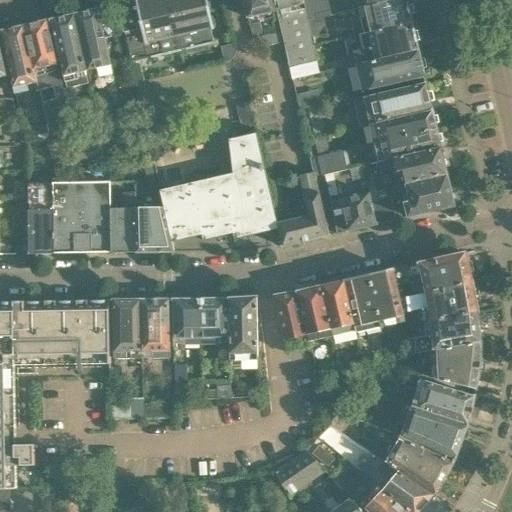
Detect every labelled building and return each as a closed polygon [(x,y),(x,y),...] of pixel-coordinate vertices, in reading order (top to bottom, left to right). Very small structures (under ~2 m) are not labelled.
[(149,59),(180,52),(176,37),(179,37),(169,0),(139,0),(134,1),(135,2),(117,6),(123,33),(141,29),(142,33),(124,37),(130,62),(149,58),(149,59)] [(176,37),(180,52),(214,45),(210,29),(213,28),(205,0),(169,0),(179,37),(176,37)] [(276,11),(273,0),(244,0),(248,18),(276,11)] [(273,0),(276,11),(277,16),(306,9),(303,0),(273,0)] [(303,0),(306,9),(308,20),(341,13),(338,0),(303,0)] [(338,0),(341,13),(364,7),(365,9),(367,9),(366,6),(390,0),(338,0)] [(363,33),(411,22),(405,0),(390,0),(366,6),(367,9),(365,9),(366,16),(359,18),(363,33)] [(111,38),(104,8),(51,20),(64,76),(111,66),(105,39),(111,38)] [(24,26),(37,83),(39,91),(53,87),(56,100),(42,103),(47,125),(50,140),(74,138),(57,65),(47,21),(24,26)] [(360,35),(363,50),(353,52),(356,64),(418,50),(411,22),(363,33),(363,34),(360,35)] [(259,23),(249,25),(251,36),(262,33),(259,23)] [(27,85),(37,83),(24,26),(0,32),(13,88),(14,95),(29,91),(27,85)] [(261,48),(265,47),(281,43),(279,33),(258,38),(261,48)] [(317,61),(311,38),(312,38),(311,33),(283,39),(284,46),(289,68),(290,67),(317,61)] [(236,47),(235,44),(220,47),(224,63),(226,63),(227,62),(229,61),(231,59),(233,57),(234,55),(235,52),(236,49),(236,47)] [(418,50),(356,64),(362,92),(424,78),(418,51),(418,50)] [(317,61),(290,67),(293,79),(319,73),(317,61)] [(361,127),(370,125),(431,110),(425,84),(355,100),(361,127)] [(114,90),(93,95),(96,105),(117,101),(114,90)] [(300,108),(312,106),(309,91),(297,94),(300,108)] [(96,105),(93,95),(73,100),(75,110),(96,105)] [(253,127),(248,105),(238,107),(243,129),(253,127)] [(308,109),(315,138),(324,136),(326,135),(319,106),(308,109)] [(432,111),(431,110),(370,125),(374,143),(436,129),(432,111)] [(26,142),(50,140),(47,125),(23,127),(26,142)] [(436,129),(374,143),(378,162),(440,147),(436,129)] [(234,239),(278,229),(273,206),(267,182),(256,134),(229,140),(233,174),(160,191),(164,208),(163,208),(171,242),(202,235),(203,240),(233,234),(234,239)] [(329,154),(324,136),(315,138),(319,157),(329,154)] [(446,175),(440,147),(378,162),(381,174),(382,176),(403,172),(406,184),(446,175)] [(158,192),(151,160),(143,162),(150,194),(158,192)] [(362,166),(365,178),(381,174),(378,162),(362,166)] [(281,247),(330,236),(330,234),(329,235),(319,193),(315,172),(299,176),(308,216),(291,220),(287,202),(273,206),(278,229),(282,246),(281,246),(281,247)] [(446,175),(406,184),(410,202),(404,204),(408,217),(453,206),(446,175)] [(53,210),(53,255),(55,255),(55,254),(86,253),(90,253),(90,245),(90,183),(87,183),(52,183),(53,210)] [(111,209),(111,183),(90,183),(90,245),(90,253),(110,253),(110,209),(111,209)] [(28,211),(28,255),(51,255),(53,255),(53,210),(51,210),(50,210),(49,184),(28,185),(28,199),(28,211)] [(330,203),(337,234),(376,225),(376,224),(371,201),(369,193),(340,200),(340,201),(330,203)] [(390,197),(371,201),(376,224),(396,220),(390,197)] [(134,209),(111,209),(110,209),(110,253),(111,253),(135,253),(135,208),(134,208),(134,209)] [(163,208),(135,208),(135,253),(174,253),(171,242),(163,208)] [(28,211),(28,209),(19,209),(19,222),(28,221),(28,211)] [(396,269),(402,297),(472,282),(465,253),(396,269)] [(406,313),(402,297),(396,269),(368,276),(380,328),(405,322),(403,314),(406,313)] [(356,333),(380,328),(368,276),(344,281),(344,282),(355,331),(356,331),(356,333)] [(332,336),(355,331),(344,282),(320,288),(332,336)] [(424,322),(477,311),(472,282),(402,297),(406,313),(409,325),(424,322)] [(330,330),(320,288),(297,293),(308,335),(330,330)] [(309,342),(312,341),(311,340),(309,340),(308,335),(297,293),(273,297),(286,351),(310,346),(309,342)] [(258,369),(257,311),(257,298),(229,299),(229,343),(230,370),(258,369)] [(229,343),(229,299),(229,300),(202,300),(202,345),(218,345),(219,343),(229,343)] [(202,345),(202,300),(173,301),(174,344),(185,344),(184,345),(202,345)] [(110,355),(109,301),(0,302),(0,462),(34,462),(34,445),(14,446),(14,448),(6,448),(6,442),(5,366),(14,357),(110,355)] [(114,359),(141,359),(141,301),(113,301),(114,359)] [(170,358),(169,301),(141,301),(141,359),(170,358)] [(478,312),(477,311),(424,322),(426,336),(409,339),(411,355),(430,352),(430,351),(480,341),(477,312),(478,312)] [(430,351),(430,352),(431,378),(475,389),(479,370),(480,361),(480,341),(430,351)] [(412,406),(468,423),(475,396),(419,379),(414,395),(414,396),(412,406)] [(187,400),(187,382),(175,383),(175,400),(187,400)] [(127,420),(142,420),(142,401),(127,401),(110,401),(111,420),(127,420)] [(142,401),(142,420),(175,419),(175,408),(168,408),(143,408),(143,401),(142,401)] [(468,425),(468,423),(412,406),(411,407),(401,434),(455,460),(468,425)] [(385,461),(436,493),(453,463),(399,438),(385,461)] [(335,459),(319,445),(312,454),(328,467),(335,459)] [(305,451),(274,472),(289,497),(326,472),(306,450),(305,451)] [(384,488),(412,511),(419,511),(435,495),(436,493),(385,461),(384,462),(383,461),(376,468),(392,479),(384,488)] [(34,462),(0,462),(0,490),(7,490),(6,467),(34,467),(34,462)] [(64,483),(84,483),(84,467),(64,466),(64,483)] [(254,500),(275,497),(272,478),(251,482),(254,500)] [(412,511),(384,488),(365,508),(367,511),(412,511)] [(333,511),(362,511),(350,498),(340,505),(332,496),(325,502),(332,510),(333,511)]
